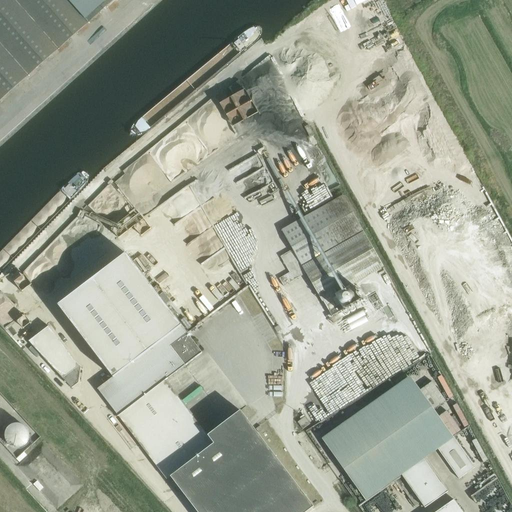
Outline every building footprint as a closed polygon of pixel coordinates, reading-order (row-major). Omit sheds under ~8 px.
[(0,0),(0,99),(112,0),(0,0)] [(45,80),(41,87),(46,90),(50,82),(45,80)] [(124,160),(128,165),(211,99),(206,93),(214,87),(210,82),(117,155),(122,162),(124,160)] [(232,100),(233,111),(243,110),(242,100),(232,100)] [(351,285),(383,266),(343,195),(281,230),(292,249),(280,256),(289,273),(279,278),(283,286),(306,273),(322,302),(323,301),(332,317),(360,300),(351,285)] [(433,216),(443,232),(463,220),(453,204),(433,216)] [(294,217),(287,220),(290,225),(296,221),(294,217)] [(240,411),(207,436),(165,380),(168,378),(168,379),(202,353),(186,332),(181,325),(181,326),(126,254),(58,306),(113,377),(97,389),(167,479),(170,477),(197,511),(306,511),(314,507),(240,411)] [(231,268),(172,313),(181,325),(186,332),(245,287),(231,268)] [(395,317),(401,314),(393,300),(388,303),(395,317)] [(1,313),(8,321),(16,315),(10,307),(1,313)] [(78,383),(80,368),(48,326),(29,342),(72,388),(78,383)] [(362,393),(426,358),(422,350),(418,352),(406,332),(377,348),(370,336),(356,344),(352,337),(329,350),(344,377),(340,380),(349,397),(361,391),(362,393)] [(455,396),(461,393),(449,373),(443,376),(455,396)] [(430,385),(434,391),(443,385),(439,379),(430,385)] [(208,383),(189,395),(192,399),(210,387),(208,383)] [(0,411),(8,409),(2,392),(0,392),(0,411)] [(308,403),(324,421),(334,411),(318,394),(308,403)] [(300,417),(301,419),(297,422),(302,429),(310,423),(305,416),(304,417),(303,415),(300,417)] [(458,479),(475,467),(454,437),(437,449),(458,479)] [(30,447),(22,455),(25,459),(33,451),(30,447)] [(424,508),(448,491),(424,458),(401,474),(424,508)] [(46,488),(51,484),(44,476),(39,480),(46,488)] [(462,511),(453,499),(435,511),(462,511)] [(141,500),(138,505),(146,510),(149,505),(141,500)]
